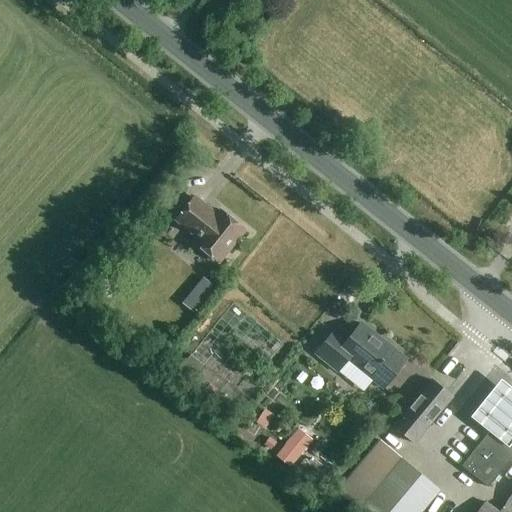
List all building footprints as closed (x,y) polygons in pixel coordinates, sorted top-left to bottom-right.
[(216,214),(193,197),(175,221),(191,233),(193,231),(200,236),(193,245),(218,264),(244,229),(219,210),(216,214)] [(100,280),(103,300),(119,298),(116,278),(100,280)] [(331,334),(315,353),(337,372),(347,359),(372,380),(383,388),(406,361),(407,359),(360,321),(345,341),(333,331),(331,334)] [(190,356),(181,369),(193,378),(202,365),(190,356)] [(414,444),(452,398),(430,380),(392,427),(414,444)] [(472,414),(488,426),(511,444),(511,443),(511,390),(498,380),(496,383),(483,400),(472,414)] [(218,410),(226,400),(217,392),(209,402),(218,410)] [(290,467),(299,456),(312,440),(298,429),(285,444),(276,456),(290,467)] [(488,487),(511,455),(511,445),(494,432),(487,432),(461,466),(488,487)] [(337,490),(359,508),(363,511),(419,511),(439,489),(379,439),(337,490)] [(298,468),(302,472),(319,486),(330,473),(313,459),(309,463),(304,460),(298,468)] [(476,511),(496,511),(488,506),(484,502),(476,511)]
